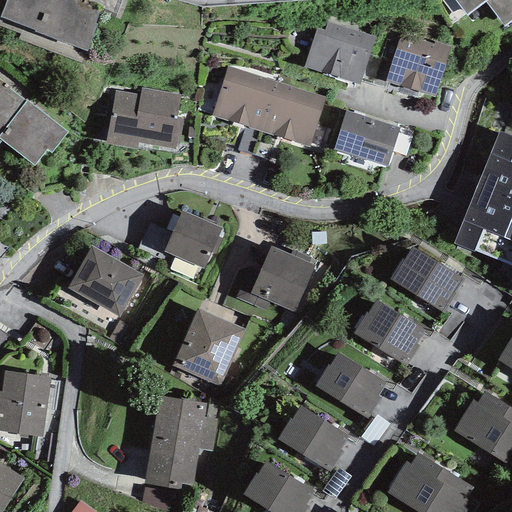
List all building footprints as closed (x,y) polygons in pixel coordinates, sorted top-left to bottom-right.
[(6,0),(0,16),(0,17),(34,31),(34,32),(86,52),(96,25),(94,23),(102,4),(91,0),(6,0)] [(454,0),(467,16),(485,2),(486,0),(454,0)] [(511,0),(486,0),(485,2),(505,27),(511,21),(511,0)] [(316,28),(303,67),(360,85),(375,37),(327,23),(324,31),(316,28)] [(433,45),(401,35),(385,82),(401,87),(419,92),(434,97),(450,47),(434,42),(433,45)] [(261,132),(279,82),(227,67),(212,116),(245,127),(261,132)] [(0,80),(0,142),(1,141),(34,166),(47,150),(51,153),(67,132),(27,101),(26,102),(0,80)] [(279,82),(261,132),(277,137),(309,148),(326,97),(279,82)] [(417,98),(419,92),(401,87),(398,92),(417,98)] [(104,145),(136,151),(137,142),(175,149),(176,146),(179,146),(184,117),(177,116),(181,95),(141,88),(139,95),(115,90),(104,145)] [(399,128),(345,111),(333,150),(387,167),(399,128)] [(253,155),(261,132),(245,127),(237,149),(253,155)] [(269,160),(277,137),(261,132),(253,155),(269,160)] [(454,243),(511,265),(511,138),(499,133),(454,243)] [(222,229),(182,212),(165,252),(203,269),(211,253),(218,237),(222,229)] [(326,244),(325,232),(311,233),(312,245),(326,244)] [(222,239),(218,237),(211,253),(215,255),(222,239)] [(144,275),(91,246),(67,288),(119,317),(144,275)] [(294,312),(314,265),(308,263),(310,258),(293,250),(290,255),(270,247),(250,294),(294,312)] [(402,260),(389,280),(443,313),(463,280),(412,248),(404,262),(402,260)] [(366,312),(353,333),(406,367),(418,346),(416,345),(423,332),(377,301),(368,314),(366,312)] [(245,330),(198,310),(172,366),(219,387),(245,330)] [(511,336),(497,360),(511,370),(511,336)] [(328,365),(315,387),(367,419),(380,398),(377,397),(385,383),(338,353),(329,366),(328,365)] [(0,391),(0,431),(19,434),(18,438),(27,439),(27,436),(41,437),(49,378),(3,371),(1,392),(0,391)] [(511,408),(484,391),(477,403),(473,401),(454,431),(511,466),(511,408)] [(157,397),(144,484),(180,490),(181,484),(192,486),(198,450),(212,452),(215,419),(204,418),(206,404),(157,397)] [(290,419),(276,440),(329,472),(342,451),(340,450),(348,437),(301,406),(291,420),(290,419)] [(372,446),(389,424),(376,415),(360,437),(372,446)] [(460,511),(476,488),(417,453),(410,465),(406,462),(388,493),(417,511),(460,511)] [(256,474),(243,495),(266,509),(270,511),(305,511),(309,507),(305,505),(314,491),(266,462),(257,475),(256,474)] [(0,511),(23,478),(0,463),(0,511)] [(334,500),(351,477),(339,468),(321,491),(334,500)] [(168,511),(177,511),(180,490),(144,484),(142,503),(168,511)] [(95,511),(79,500),(71,511),(95,511)]
